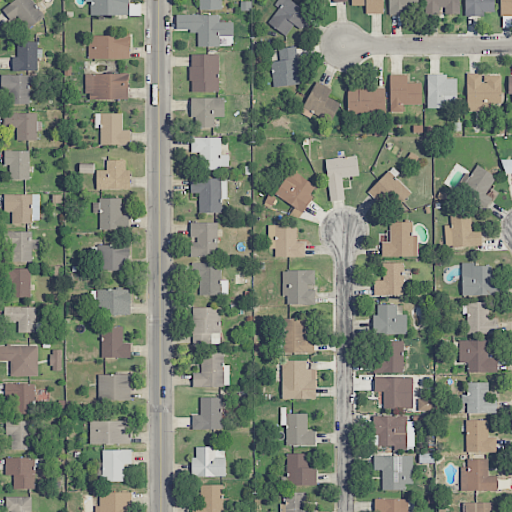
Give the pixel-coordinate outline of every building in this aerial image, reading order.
[(14,0),(2,11),(13,23),(18,18),(28,30),(45,16),(31,0),(14,0)] [(88,0),(89,16),(129,15),(129,0),(88,0)] [(199,0),(199,10),(221,9),(221,0),(199,0)] [(293,25),(300,29),(310,14),(289,0),(277,0),(274,5),(278,8),(268,23),(286,36),(293,25)] [(351,0),(351,5),(366,6),(366,14),(383,14),(382,0),(351,0)] [(417,0),(388,0),(389,14),(418,13),(417,0)] [(458,0),(424,0),(425,14),(442,14),(442,15),(460,14),(458,0)] [(494,15),(494,0),(465,0),(465,15),(494,15)] [(511,0),(500,0),(500,16),(511,15),(511,0)] [(176,15),(176,30),(198,30),(198,47),(220,47),(220,36),(233,36),(233,23),(219,23),(219,15),(176,15)] [(88,36),(88,59),(129,58),(129,35),(88,36)] [(38,42),(18,42),(17,57),(13,57),(12,70),(37,71),(38,42)] [(278,49),(279,61),(271,62),(274,87),(302,84),(297,47),(278,49)] [(191,92),(219,92),(218,54),(190,54),(191,92)] [(128,98),(128,73),(84,74),(84,99),(128,98)] [(501,76),(483,76),(483,73),(466,73),(467,112),(492,111),(492,103),(501,103),(501,76)] [(447,74),(427,75),(428,109),(457,108),(456,78),(447,79),(447,74)] [(29,85),(38,85),(38,76),(2,75),(1,104),(29,104),(29,85)] [(421,83),(407,83),(407,75),(390,75),(391,112),(404,112),(404,105),(421,104),(421,83)] [(330,121),(339,103),(327,97),(332,89),(316,81),(300,113),(311,118),(314,113),(330,121)] [(385,88),(348,87),(347,115),(363,115),(385,116),(385,88)] [(192,98),(193,128),(214,127),(214,117),(224,117),(224,98),(192,98)] [(38,113),(4,113),(4,128),(17,128),(17,140),(36,140),(36,131),(38,131),(38,113)] [(122,113),(95,114),(95,125),(100,125),(101,145),(130,144),(129,130),(122,130),(122,113)] [(221,138),(191,137),(190,152),(200,153),(199,169),(228,169),(228,155),(220,155),(221,138)] [(29,180),(29,151),(5,151),(4,166),(10,166),(9,179),(29,180)] [(359,176),(357,156),(325,159),(329,201),(344,200),(342,178),(359,176)] [(97,190),(130,189),(130,170),(126,170),(125,160),(106,160),(107,170),(96,171),(97,190)] [(485,194),(496,178),(477,165),(457,192),(484,212),(493,200),(485,194)] [(298,219),(313,197),(310,194),(316,186),(291,170),(275,195),(295,207),(290,214),(298,219)] [(368,192),(384,208),(389,202),(396,209),(412,191),(389,170),(368,192)] [(227,179),(191,179),(191,193),(199,193),(199,212),(221,213),(222,198),(226,198),(227,179)] [(39,195),(4,194),(4,212),(12,212),(12,222),(39,222),(39,195)] [(121,200),(93,200),(93,213),(99,213),(99,229),(121,230),(121,200)] [(444,225),(445,248),(481,246),(481,231),(471,232),(471,215),(450,216),(451,225),(444,225)] [(217,222),(190,223),(190,240),(190,257),(217,257),(217,222)] [(412,222),(389,222),(390,242),(381,242),(381,257),(417,256),(417,235),(412,235),(412,222)] [(275,257),(305,257),(305,242),(296,242),(296,225),(268,225),(268,249),(275,249),(275,257)] [(31,249),(39,249),(39,240),(32,240),(31,231),(5,232),(6,262),(32,261),(31,249)] [(129,245),(97,246),(97,271),(129,270),(129,245)] [(221,263),(192,263),(192,277),(199,277),(200,296),(228,295),(228,280),(221,280),(221,263)] [(374,295),(401,296),(402,263),(384,263),(384,280),(374,280),(374,295)] [(491,264),(462,264),(462,296),(495,295),(495,275),(491,276),(491,264)] [(10,298),(30,297),(30,268),(10,268),(10,298)] [(315,305),(315,270),(282,270),(282,296),(287,296),(287,305),(315,305)] [(130,289),(96,290),(96,315),(131,314),(130,289)] [(488,302),(467,302),(467,334),(494,334),(494,319),(488,319),(488,302)] [(406,334),(407,315),(396,314),(397,305),(377,304),(377,314),(373,314),(373,334),(406,334)] [(36,307),(4,307),(4,322),(18,322),(18,333),(36,333),(36,307)] [(192,308),(192,345),(220,345),(219,307),(192,308)] [(314,352),(313,338),(305,338),(305,318),(282,319),(282,353),(314,352)] [(123,327),(102,326),(101,357),(131,358),(131,343),(123,343),(123,327)] [(487,341),(459,340),(459,363),(468,363),(468,372),(497,373),(497,358),(487,358),(487,341)] [(404,372),(403,341),(378,342),(378,357),(372,357),(373,373),(404,372)] [(11,377),(38,376),(37,345),(0,346),(0,361),(10,361),(11,377)] [(61,350),(51,350),(51,371),(62,370),(61,350)] [(192,387),(229,387),(229,365),(223,365),(223,352),(202,352),(202,373),(192,373),(192,387)] [(283,399),(316,399),(315,370),(306,370),(306,360),(282,360),(283,399)] [(130,401),(131,375),(99,374),(98,400),(130,401)] [(374,391),(383,391),(384,409),(413,409),(412,377),(374,377),(374,391)] [(488,383),(468,382),(468,393),(462,393),(462,404),(467,404),(467,413),(496,414),(496,399),(488,398),(488,383)] [(8,414),(34,413),(33,383),(7,384),(8,414)] [(222,429),(221,397),(200,398),(200,415),(192,415),(192,429),(222,429)] [(307,414),(286,413),(286,445),(315,446),(316,431),(307,431),(307,414)] [(406,416),(373,417),(374,436),(377,436),(378,446),(394,446),(394,449),(414,448),(413,430),(407,431),(406,416)] [(130,444),(130,420),(90,420),(90,444),(130,444)] [(488,420),(467,420),(467,452),(496,452),(496,437),(488,438),(488,420)] [(31,449),(31,421),(6,421),(6,435),(11,435),(11,450),(31,449)] [(215,447),(195,447),(195,457),(191,457),(191,477),(225,476),(225,457),(215,457),(215,447)] [(102,450),(102,482),(124,481),(124,464),(132,464),(131,450),(102,450)] [(287,485),(316,485),(316,468),(308,468),(308,454),(287,454),(287,485)] [(412,484),(413,456),(374,455),(374,470),(382,470),(382,490),(405,490),(405,484),(412,484)] [(5,457),(5,475),(13,475),(12,489),(34,489),(35,458),(5,457)] [(488,458),(468,459),(469,467),(460,467),(461,491),(497,490),(497,475),(488,476),(488,458)] [(191,511),(229,511),(229,499),(223,499),(222,485),(200,485),(200,505),(192,505),(191,511)] [(131,511),(131,493),(99,492),(99,506),(95,506),(94,511),(131,511)] [(314,511),(315,511),(304,511),(304,493),(285,492),(285,505),(280,505),(279,511),(314,511)] [(31,511),(31,497),(5,497),(5,511),(31,511)] [(414,511),(415,511),(408,511),(408,499),(375,499),(374,511),(414,511)] [(492,511),(492,503),(464,502),(464,511),(492,511)]
